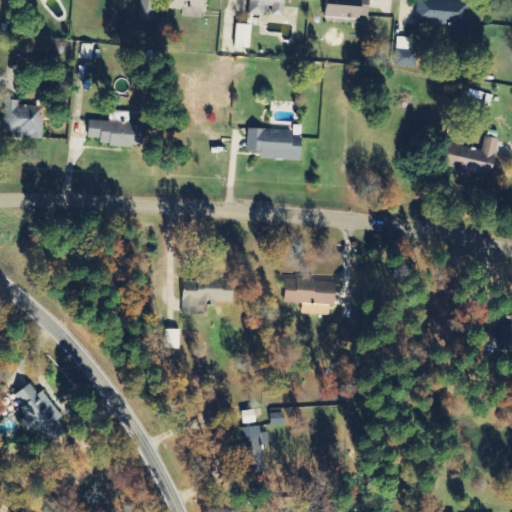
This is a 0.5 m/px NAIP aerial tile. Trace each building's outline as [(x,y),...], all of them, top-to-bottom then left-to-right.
[(168,0),(167,9),(183,10),(182,17),(205,19),(206,0),(168,0)] [(249,0),(249,15),(265,15),(265,7),(272,7),(272,15),(286,16),(286,0),(249,0)] [(370,0),(329,0),(329,19),(370,19),(370,0)] [(469,2),(432,0),(417,0),(416,26),(468,29),(469,2)] [(417,67),(416,50),(395,50),(395,67),(417,67)] [(43,138),(43,106),(19,107),(19,101),(4,101),(4,133),(17,133),(17,139),(43,138)] [(141,147),(143,124),(89,120),(88,138),(101,139),(100,145),(141,147)] [(247,152),(261,152),(261,159),(301,160),(302,131),(248,129),(247,152)] [(499,139),(484,137),(482,151),(455,147),(452,172),(467,174),(467,173),(493,177),(499,139)] [(285,303),(336,305),(337,282),(286,280),(285,303)] [(183,316),(200,315),(199,302),(234,302),(234,281),(183,282),(183,316)] [(302,313),(330,316),(331,307),(303,304),(302,313)] [(180,349),(180,330),(165,330),(165,349),(180,349)] [(43,391),(37,395),(31,385),(14,396),(27,415),(20,420),(30,435),(38,429),(49,445),(68,432),(59,420),(62,418),(43,391)] [(271,426),(285,423),(283,413),(269,415),(271,426)]
